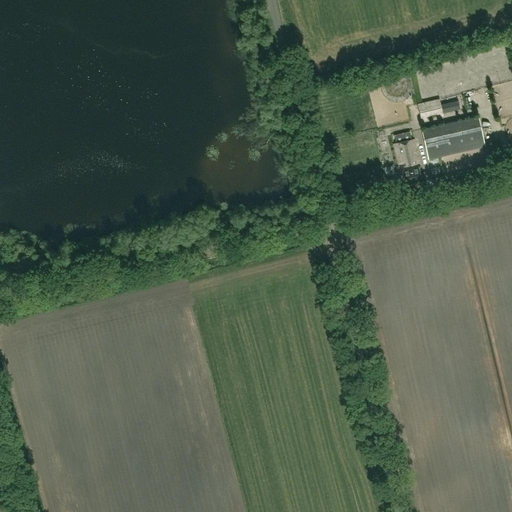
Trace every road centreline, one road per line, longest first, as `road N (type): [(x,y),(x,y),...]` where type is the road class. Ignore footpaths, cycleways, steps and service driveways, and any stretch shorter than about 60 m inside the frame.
road 1 (unclassified): [(0,297),(327,217)]
road 2 (unclassified): [(401,511),(327,217)]
road 3 (unclassified): [(327,217),(273,0)]
road 4 (unclassified): [(327,217),(511,170)]
